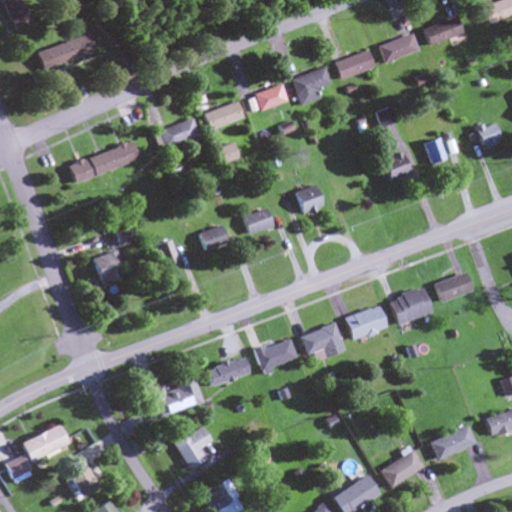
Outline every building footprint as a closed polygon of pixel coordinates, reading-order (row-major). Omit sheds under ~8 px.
[(0,0),(0,11),(9,31),(26,23),(15,0),(0,0)] [(511,0),(498,0),(478,6),(484,24),(511,15),(511,0)] [(460,35),(453,18),(420,30),(427,47),(460,35)] [(37,72),(87,54),(81,35),(30,53),(37,72)] [(375,47),(381,64),(416,53),(410,35),(375,47)] [(370,71),(365,54),(331,63),(335,80),(370,71)] [(326,86),(320,69),(287,81),(296,108),(316,101),(312,91),(326,86)] [(254,113),(281,104),(275,86),(248,95),(254,113)] [(201,109),(198,97),(188,99),(190,112),(201,109)] [(202,132),(236,121),(230,103),(197,115),(202,132)] [(373,114),(378,130),(393,124),(387,109),(373,114)] [(191,140),(186,122),(149,132),(153,150),(191,140)] [(496,142),(489,124),(471,131),(478,149),(496,142)] [(429,166),(443,160),(433,138),(419,144),(429,166)] [(131,162),(125,144),(61,166),(67,185),(131,162)] [(209,151),(214,167),(233,161),(228,145),(209,151)] [(405,177),(400,155),(379,160),(383,182),(405,177)] [(354,195),(348,177),(329,183),(335,202),(354,195)] [(289,194),(297,216),(317,210),(310,187),(289,194)] [(237,218),(242,236),(267,229),(261,210),(237,218)] [(131,242),(124,223),(108,228),(114,247),(131,242)] [(192,235),(199,253),(222,245),(215,227),(192,235)] [(150,246),(158,267),(173,262),(165,241),(150,246)] [(122,269),(115,249),(87,259),(96,286),(110,281),(108,274),(122,269)] [(434,303),(466,295),(461,275),(429,284),(434,303)] [(418,290),(383,299),(390,326),(425,316),(418,290)] [(338,319),(346,342),(380,331),(373,308),(338,319)] [(304,364),(338,352),(328,325),(295,337),(304,364)] [(254,371),(290,360),(283,339),(248,350),(254,371)] [(200,373),(208,389),(244,373),(236,357),(200,373)] [(198,405),(188,375),(168,382),(171,390),(160,393),(157,387),(142,391),(152,420),(198,405)] [(477,419),(483,437),(511,427),(511,413),(510,409),(477,419)] [(26,464),(64,444),(54,425),(16,444),(26,464)] [(194,450),(206,443),(197,427),(168,443),(183,470),(200,461),(194,450)] [(422,443),(429,461),(468,445),(460,427),(422,443)] [(417,468),(406,451),(374,472),(385,489),(417,468)] [(7,480),(25,474),(19,457),(1,463),(7,480)] [(93,492),(87,469),(67,475),(73,498),(93,492)] [(326,498),(334,511),(347,511),(373,495),(360,476),(326,498)] [(210,511),(234,511),(239,510),(222,480),(200,492),(210,511)] [(88,511),(111,511),(105,501),(88,511)]
